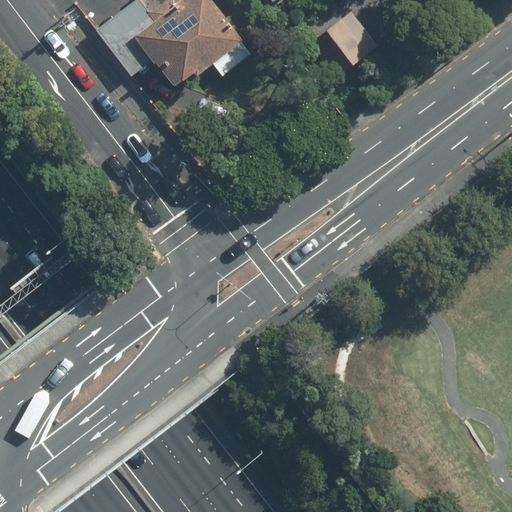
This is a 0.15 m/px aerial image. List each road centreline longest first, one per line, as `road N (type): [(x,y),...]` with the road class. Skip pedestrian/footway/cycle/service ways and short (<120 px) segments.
road 1 (secondary): [(511,79),(283,285),(137,396)]
road 2 (secondary): [(200,264),(511,65)]
road 3 (motorway): [(0,241),(207,511)]
road 4 (secondary): [(2,0),(200,264)]
road 5 (secondary): [(34,386),(200,264)]
road 6 (secondary): [(137,396),(0,506)]
road 7 (motorway): [(105,511),(0,371)]
road 8 (secondary): [(200,264),(180,350),(137,396)]
